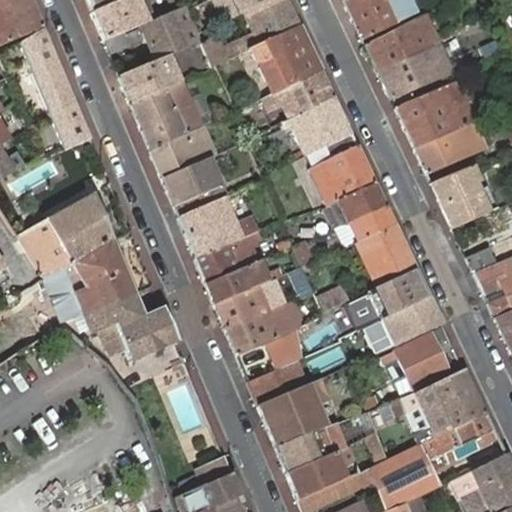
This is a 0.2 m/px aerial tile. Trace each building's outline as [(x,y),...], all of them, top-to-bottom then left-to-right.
[(0,0),(0,48),(44,29),(31,0),(0,0)] [(86,0),(93,15),(129,0),(86,0)] [(144,0),(141,2),(140,0),(129,0),(93,15),(104,43),(145,26),(149,24),(146,16),(152,14),(145,0),(144,0)] [(212,32),(197,39),(200,46),(201,48),(209,69),(210,70),(252,51),(300,28),(286,0),(277,0),(242,17),(252,37),(222,52),(212,32)] [(215,0),(212,2),(224,26),(242,17),(277,0),(215,0)] [(343,0),(342,1),(362,43),(406,22),(403,15),(396,18),(387,0),(343,0)] [(403,15),(396,0),(387,0),(396,18),(403,15)] [(186,8),(149,24),(145,26),(148,33),(155,29),(160,27),(166,42),(161,44),(151,47),(157,64),(168,59),(200,46),(197,39),(188,13),(186,8)] [(435,45),(421,17),(363,46),(376,74),(435,45)] [(160,27),(155,29),(161,44),(166,42),(160,27)] [(321,72),(300,28),(252,51),(273,96),(321,72)] [(91,142),(44,29),(15,49),(59,152),(91,142)] [(415,89),(448,72),(435,45),(376,74),(389,103),(415,89)] [(209,69),(201,48),(187,54),(196,75),(209,69)] [(157,64),(119,79),(131,106),(171,89),(166,78),(174,73),(168,59),(157,64)] [(335,102),(321,72),(273,96),(259,102),(266,115),(271,113),(278,110),(282,119),(275,122),(278,129),(335,102)] [(171,89),(131,106),(149,152),(196,134),(199,132),(179,86),(171,89)] [(441,88),(419,99),(394,111),(412,150),(459,129),(441,88)] [(415,89),(389,103),(394,111),(419,99),(415,89)] [(352,139),(335,102),(278,129),(281,135),(290,131),(304,160),(305,160),(352,139)] [(511,130),(511,107),(511,105),(498,111),(508,132),(511,130)] [(278,110),(271,113),(275,122),(282,119),(278,110)] [(471,123),(459,129),(412,150),(425,178),(484,151),(471,123)] [(196,134),(149,152),(161,181),(200,166),(207,163),(196,134)] [(352,139),(305,160),(310,170),(309,170),(326,208),(338,203),(374,186),(352,139)] [(0,182),(23,168),(14,153),(7,158),(0,147),(0,182)] [(200,166),(161,181),(173,209),(210,194),(200,166)] [(471,166),(435,183),(445,205),(439,208),(450,230),(487,213),(473,184),(477,182),(471,166)] [(338,203),(357,243),(361,241),(394,227),(374,186),(338,203)] [(214,204),(210,194),(173,209),(178,219),(214,204)] [(15,239),(42,282),(60,272),(111,244),(91,198),(45,222),(15,239)] [(194,259),(249,236),(259,232),(253,217),(236,223),(226,199),(214,204),(178,219),(194,259)] [(361,241),(381,288),(416,273),(394,227),(361,241)] [(249,236),(194,259),(205,284),(251,265),(255,263),(252,256),(242,261),(238,251),(253,245),(249,236)] [(271,249),(274,255),(282,252),(291,248),(288,241),(271,249)] [(303,243),(291,248),(298,262),(308,257),(303,243)] [(72,293),(83,318),(132,297),(111,244),(60,272),(72,293)] [(291,248),(282,252),(291,271),(300,267),(298,262),(291,248)] [(489,249),(465,262),(472,276),(496,264),(489,249)] [(511,311),(511,256),(496,264),(472,276),(493,321),(511,311)] [(251,265),(205,284),(213,305),(270,280),(268,273),(258,277),(251,265)] [(300,267),(291,271),(289,271),(302,300),(314,297),(300,267)] [(416,273),(381,288),(347,304),(346,304),(357,331),(380,320),(428,299),(416,273)] [(274,287),(270,280),(213,305),(225,331),(268,310),(267,307),(274,305),(267,289),(274,287)] [(321,303),(325,314),(346,304),(347,304),(342,293),(321,303)] [(132,297),(83,318),(92,337),(100,335),(110,357),(123,351),(129,365),(176,345),(161,311),(142,319),(132,297)] [(441,327),(428,299),(380,320),(392,349),(441,327)] [(289,308),(278,312),(288,330),(297,327),(289,308)] [(271,316),(268,310),(225,331),(236,358),(280,338),(279,334),(288,330),(278,312),(271,316)] [(511,311),(493,321),(503,343),(511,339),(511,311)] [(448,378),(449,378),(431,337),(379,358),(382,366),(396,361),(403,376),(411,394),(448,378)] [(511,361),(511,339),(503,343),(511,361)] [(313,368),(338,365),(337,352),(312,355),(313,368)] [(403,376),(396,361),(382,366),(389,383),(403,376)] [(304,386),(295,363),(246,383),(256,406),(304,386)] [(483,415),(462,372),(449,378),(448,378),(411,394),(397,400),(388,404),(387,405),(393,418),(410,410),(419,406),(428,430),(420,433),(411,437),(416,446),(483,415)] [(318,381),(304,386),(256,406),(274,449),(325,430),(317,409),(328,404),(318,381)] [(187,383),(167,391),(184,432),(204,424),(187,383)] [(372,396),(360,402),(365,414),(377,409),(372,396)] [(419,406),(410,410),(420,433),(428,430),(419,406)] [(495,440),(483,415),(416,446),(386,460),(373,466),(367,469),(372,482),(385,511),(403,503),(438,487),(427,462),(442,455),(448,465),(488,446),(489,442),(495,440)] [(325,430),(274,449),(284,474),(285,476),(344,448),(335,426),(325,430)] [(373,434),(362,440),(373,466),(386,460),(373,434)] [(344,448),(285,476),(296,502),(358,474),(347,446),(344,448)] [(502,511),(511,507),(511,477),(503,458),(475,471),(483,488),(493,511),(502,511)] [(230,475),(224,460),(194,472),(196,479),(200,489),(230,475)] [(358,474),(296,502),(300,511),(306,511),(372,482),(367,469),(358,474)] [(229,511),(243,506),(230,475),(200,489),(184,495),(175,500),(178,511),(229,511)] [(200,489),(196,479),(180,487),(184,495),(200,489)] [(474,511),(493,511),(483,488),(467,495),(474,511)] [(385,511),(407,511),(403,503),(385,511)]
